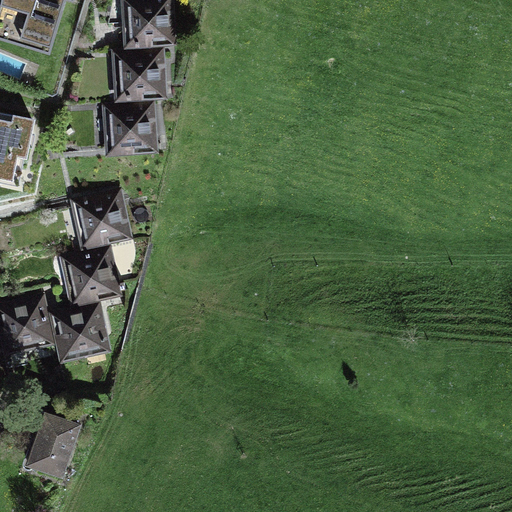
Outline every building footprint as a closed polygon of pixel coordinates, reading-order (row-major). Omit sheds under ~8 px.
[(68,0),(3,0),(0,22),(0,49),(49,60),(68,0)] [(101,0),(104,43),(162,41),(161,0),(101,0)] [(161,98),(159,44),(101,46),(103,100),(161,98)] [(157,153),(154,101),(102,103),(104,156),(157,153)] [(44,115),(0,104),(0,173),(29,180),(44,115)] [(68,199),(80,254),(138,242),(126,187),(68,199)] [(125,301),(115,249),(63,260),(74,311),(125,301)] [(0,328),(7,361),(59,349),(48,298),(0,308),(0,328)] [(105,307),(53,317),(63,367),(116,356),(105,307)] [(45,421),(25,473),(65,488),(85,435),(45,421)]
